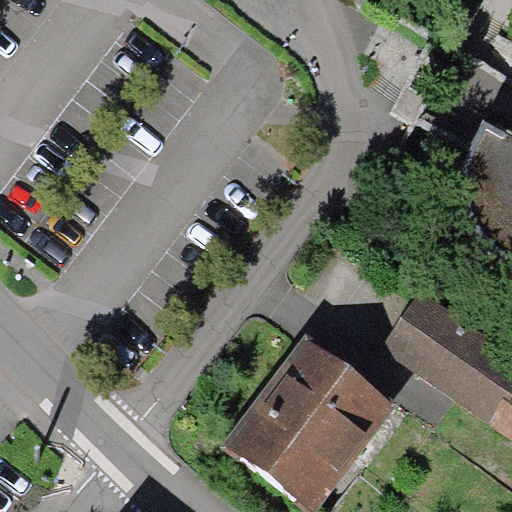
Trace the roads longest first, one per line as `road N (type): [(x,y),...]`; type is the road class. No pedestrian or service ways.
road 1 (primary): [(124,0),(0,425)]
road 2 (residential): [(199,511),(0,323)]
